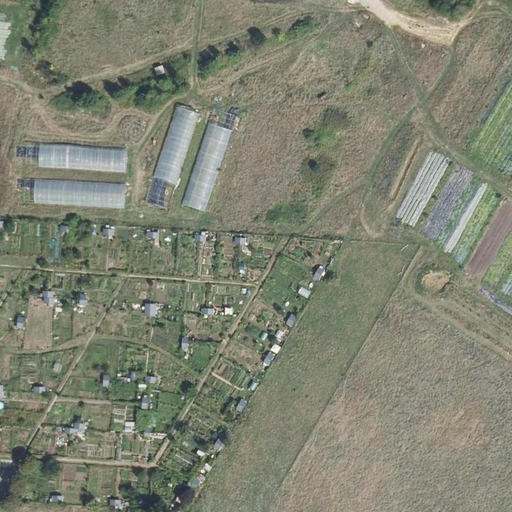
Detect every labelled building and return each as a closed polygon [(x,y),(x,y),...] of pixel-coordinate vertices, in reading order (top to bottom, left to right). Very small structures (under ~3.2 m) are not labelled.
[(155,67),(157,75),(165,73),(163,65),(155,67)] [(169,209),(198,112),(176,106),(151,190),(157,192),(154,204),(169,209)] [(120,120),(127,140),(143,135),(136,115),(120,120)] [(182,204),(206,212),(232,129),(208,122),(182,204)] [(40,143),(39,168),(126,172),(128,148),(40,143)] [(31,204),(126,208),(127,183),(32,179),(31,204)] [(300,287),(306,293),(312,286),(307,281),(300,287)] [(55,299),(56,294),(46,293),(46,299),(49,299),(49,304),(58,305),(59,299),(55,299)] [(148,306),(147,316),(157,317),(158,307),(148,306)] [(296,322),(292,319),(287,328),(291,331),(296,322)] [(274,343),(271,351),(278,354),(282,346),(274,343)] [(273,361),(269,359),(264,367),(268,370),(273,361)] [(117,388),(117,382),(110,382),(111,375),(104,375),(103,388),(117,388)] [(246,407),(242,404),(237,413),(241,415),(246,407)] [(86,428),(75,427),(75,432),(67,432),(66,438),(76,438),(77,433),(86,434),(86,428)] [(144,453),(144,442),(136,441),(137,434),(121,433),(120,452),(144,453)] [(223,446),(219,444),(214,453),(218,455),(223,446)] [(199,487),(195,485),(190,494),(194,496),(199,487)]
